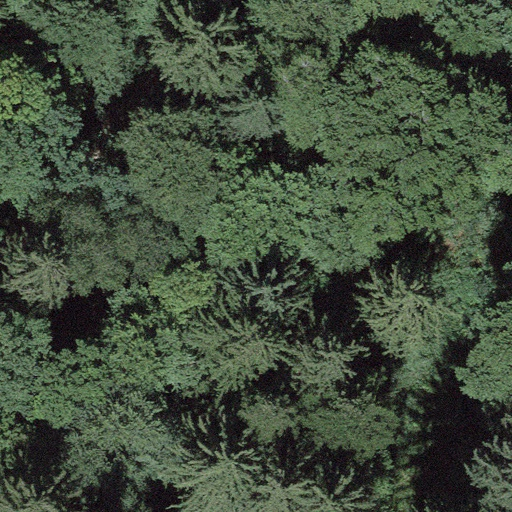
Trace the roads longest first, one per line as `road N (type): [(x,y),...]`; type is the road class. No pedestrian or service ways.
road 1 (track): [(218,0),(0,269)]
road 2 (track): [(0,403),(201,511)]
